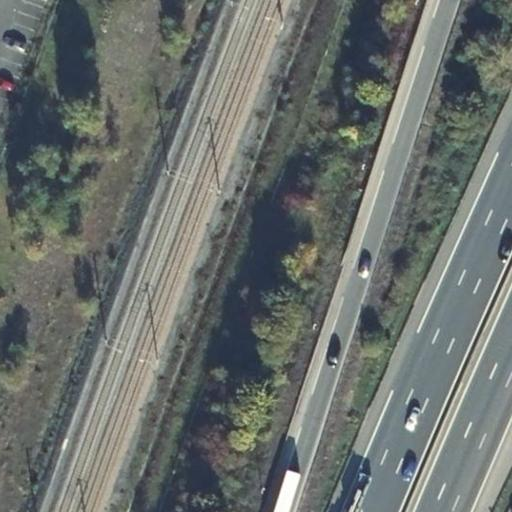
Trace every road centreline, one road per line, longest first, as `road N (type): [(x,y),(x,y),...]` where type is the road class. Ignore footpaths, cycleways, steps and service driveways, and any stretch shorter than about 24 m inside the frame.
road 1 (motorway): [(449,0),(282,511)]
road 2 (motorway): [(511,185),(370,511)]
road 3 (motorway): [(441,511),(511,350)]
